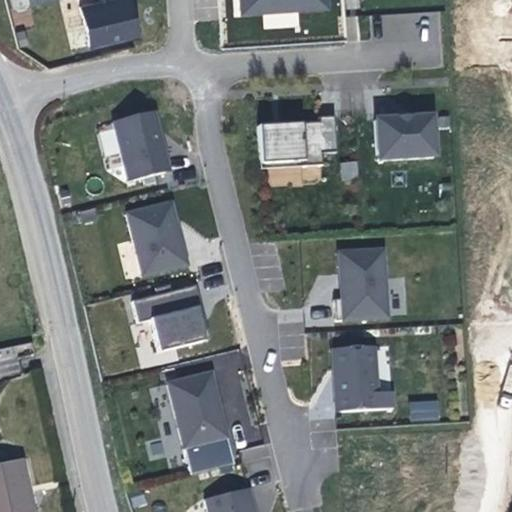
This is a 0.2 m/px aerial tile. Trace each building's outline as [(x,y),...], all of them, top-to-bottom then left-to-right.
[(136,0),(96,0),(86,2),(95,51),(144,40),(136,0)] [(247,0),(248,10),(336,9),(335,0),(247,0)] [(300,159),(301,164),(320,162),(320,150),(334,150),(332,114),(316,114),(316,119),(255,122),(257,161),(300,159)] [(432,115),(412,116),(412,122),(395,123),(395,117),(375,118),(377,160),(435,157),(432,115)] [(156,116),(116,126),(133,184),(173,175),(156,116)] [(342,179),(358,176),(356,161),(339,164),(342,179)] [(185,263),(181,246),(179,246),(172,220),(174,218),(170,200),(124,211),(140,275),(185,263)] [(179,246),(181,246),(174,218),(172,220),(179,246)] [(326,320),(374,318),(379,317),(376,248),(370,249),(331,251),(331,273),(333,273),(335,298),(325,299),(326,320)] [(155,318),(162,350),(208,340),(197,285),(132,299),(137,322),(155,318)] [(377,346),(379,378),(388,377),(386,346),(377,346)] [(332,412),(379,410),(385,409),(384,392),(378,393),(369,393),(366,347),(324,349),(326,397),(331,397),(332,412)] [(209,368),(165,379),(181,445),(225,435),(220,414),(218,415),(212,390),(214,389),(209,368)] [(408,401),(409,421),(439,419),(438,399),(408,401)] [(17,462),(0,464),(0,511),(34,511),(32,502),(26,503),(17,462)] [(205,496),(209,511),(253,511),(252,508),(255,507),(249,485),(205,496)]
